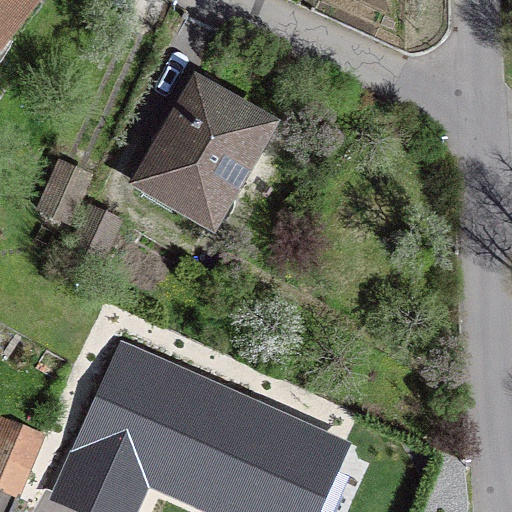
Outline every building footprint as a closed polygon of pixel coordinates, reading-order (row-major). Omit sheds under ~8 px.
[(0,0),(0,46),(28,8),(17,0),(0,0)] [(196,84),(138,184),(208,225),(227,191),(231,194),(270,127),(196,84)] [(37,209),(67,222),(88,176),(58,163),(37,209)] [(90,209),(66,259),(96,273),(119,222),(90,209)] [(320,511),(351,444),(119,341),(50,497),(84,511),(136,511),(147,487),(203,511),(320,511)] [(0,429),(0,488),(16,495),(40,436),(3,421),(0,429)]
